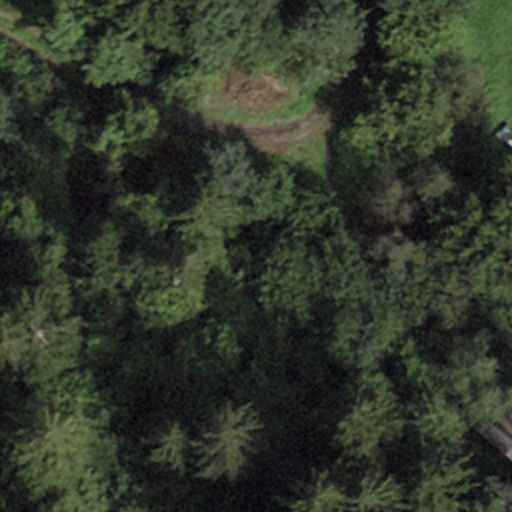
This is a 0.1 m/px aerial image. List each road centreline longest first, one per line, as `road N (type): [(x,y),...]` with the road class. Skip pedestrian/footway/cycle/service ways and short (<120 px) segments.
road 1 (track): [(332,134),(276,141),(178,121),(0,24)]
road 2 (track): [(359,0),(332,134)]
